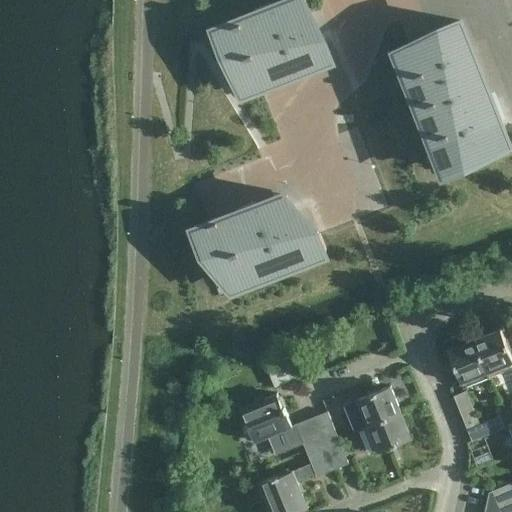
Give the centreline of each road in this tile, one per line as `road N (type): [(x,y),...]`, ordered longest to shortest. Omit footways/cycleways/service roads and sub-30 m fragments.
road 1 (residential): [(328,153),(316,114),(355,64),(361,0)]
road 2 (residential): [(511,282),(407,324),(418,350)]
road 3 (residential): [(205,201),(328,153)]
road 4 (residential): [(452,468),(449,433),(418,350)]
